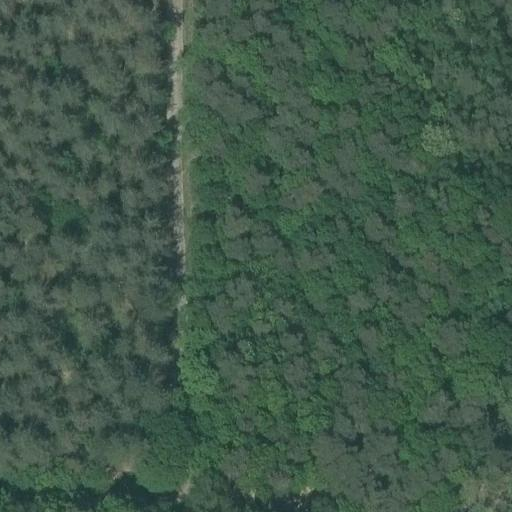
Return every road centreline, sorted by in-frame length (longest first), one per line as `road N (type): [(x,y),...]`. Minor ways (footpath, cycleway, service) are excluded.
road 1 (track): [(170,0),(171,506)]
road 2 (track): [(171,506),(0,493)]
